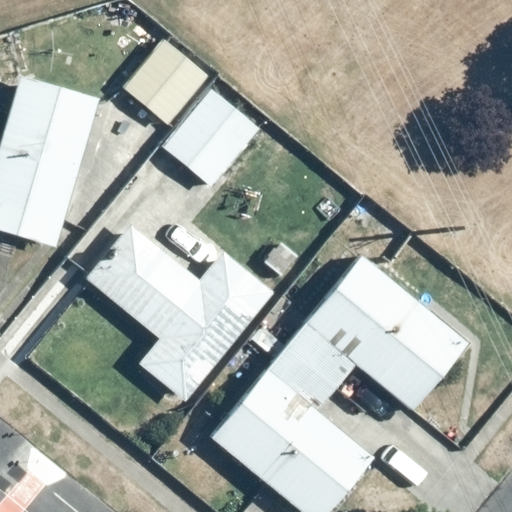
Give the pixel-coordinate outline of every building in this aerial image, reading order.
[(203,75),(160,38),(119,87),(162,124),(203,75)] [(96,99),(18,76),(0,138),(0,232),(53,248),(96,99)] [(257,128),(207,87),(158,146),(208,187),(257,128)] [(196,281),(122,220),(78,274),(158,340),(137,365),(181,401),(269,294),(219,253),(196,281)] [(463,345),(355,255),(206,435),(298,511),(325,511),(369,460),(313,412),(353,364),(409,410),(463,345)]
